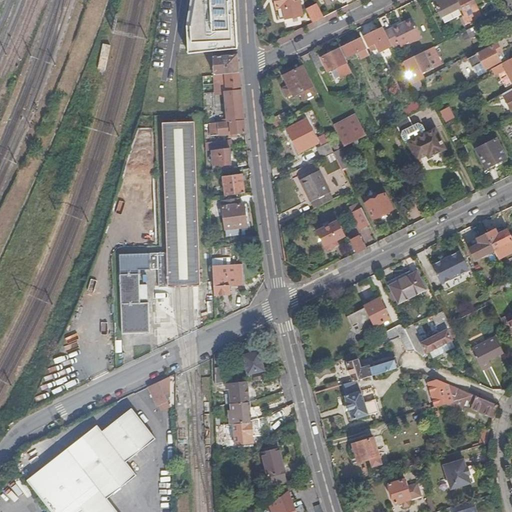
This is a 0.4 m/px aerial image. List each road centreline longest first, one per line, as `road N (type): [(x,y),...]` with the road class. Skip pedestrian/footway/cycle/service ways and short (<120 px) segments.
road 1 (unclassified): [(0,454),(31,421),(281,303)]
road 2 (residential): [(281,303),(511,189)]
road 3 (tertiary): [(281,303),(250,61)]
road 4 (tertiary): [(334,511),(281,303)]
road 5 (residential): [(387,0),(250,61)]
